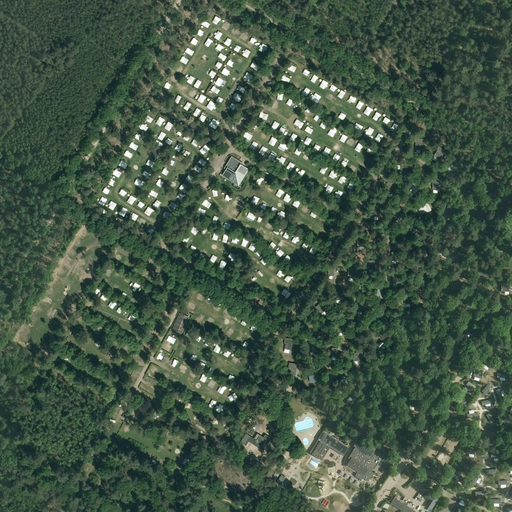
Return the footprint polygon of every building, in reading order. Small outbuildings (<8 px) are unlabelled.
[(215,17),(212,23),(218,25),(221,20),(215,17)] [(242,33),(239,38),(245,41),(248,36),(242,33)] [(209,39),(206,44),(211,47),(214,42),(209,39)] [(262,43),(257,48),(262,52),(266,47),(262,43)] [(216,44),(214,51),(221,53),(223,47),(216,44)] [(190,56),(193,50),(187,47),(184,53),(190,56)] [(179,62),(185,65),(187,59),(182,56),(179,62)] [(173,71),(178,74),(182,68),(177,65),(173,71)] [(207,76),(213,80),(216,74),(210,71),(207,76)] [(222,86),(224,80),(217,77),(215,82),(222,86)] [(306,87),(302,93),(306,96),(310,90),(306,87)] [(318,101),(321,96),(316,93),(313,98),(318,101)] [(209,100),(206,105),(212,108),(215,103),(209,100)] [(376,112),(373,117),(378,120),(382,115),(376,112)] [(159,116),(155,124),(161,127),(165,119),(159,116)] [(296,116),(288,130),(296,134),(304,121),(296,116)] [(255,130),(260,127),(257,122),(252,125),(255,130)] [(334,137),(336,129),(330,128),(328,136),(334,137)] [(340,134),(337,141),(342,144),(345,137),(340,134)] [(190,145),(195,148),(198,141),(193,138),(190,145)] [(362,152),(364,145),(358,143),(356,150),(362,152)] [(439,147),(433,157),(439,160),(444,150),(439,147)] [(372,157),(374,151),(368,148),(366,154),(372,157)] [(239,161),(238,162),(232,159),(229,165),(227,164),(225,167),(227,168),(223,174),(226,176),(225,178),(239,186),(247,172),(245,171),(247,169),(241,165),(242,163),(239,161)] [(123,169),(126,163),(120,160),(117,166),(123,169)] [(460,161),(450,166),(452,172),(463,167),(460,161)] [(354,174),(357,168),(352,166),(349,172),(354,174)] [(300,177),(304,174),(301,169),(296,172),(300,177)] [(262,187),(266,181),(259,176),(257,179),(261,182),(259,185),(262,187)] [(140,187),(143,182),(137,178),(134,183),(140,187)] [(467,181),(461,190),(466,193),(472,184),(467,181)] [(129,191),(133,186),(127,182),(124,188),(129,191)] [(416,182),(410,192),(415,195),(421,186),(416,182)] [(204,198),(201,203),(208,207),(211,202),(204,198)] [(228,211),(235,216),(243,203),(237,198),(228,211)] [(451,203),(444,212),(450,216),(456,206),(451,203)] [(428,204),(418,209),(421,215),(431,210),(428,204)] [(480,206),(470,209),(472,216),(482,212),(480,206)] [(397,208),(392,218),(397,221),(403,212),(397,208)] [(313,210),(309,216),(315,219),(318,213),(313,210)] [(246,218),(255,221),(257,215),(248,212),(246,218)] [(488,225),(481,234),(487,238),(493,228),(488,225)] [(192,226),(189,231),(193,235),(197,230),(192,226)] [(413,227),(403,231),(405,237),(416,233),(413,227)] [(282,237),(288,240),(291,235),(286,232),(282,237)] [(250,247),(254,252),(258,248),(254,243),(250,247)] [(502,243),(502,249),(506,250),(505,252),(510,253),(511,251),(511,244),(502,243)] [(95,256),(92,261),(99,265),(102,260),(95,256)] [(272,273),(277,267),(273,264),(268,270),(272,273)] [(58,268),(55,272),(61,277),(64,273),(58,268)] [(479,268),(479,275),(483,275),(483,277),(488,277),(488,275),(489,268),(479,268)] [(44,291),(48,295),(52,290),(48,286),(44,291)] [(125,298),(128,291),(124,289),(120,295),(125,298)] [(214,308),(219,311),(223,305),(217,302),(214,308)] [(316,307),(321,314),(326,310),(320,303),(316,307)] [(180,313),(173,329),(182,333),(189,317),(180,313)] [(414,327),(405,327),(405,332),(410,334),(410,335),(414,335),(414,327)] [(437,337),(429,339),(430,344),(435,344),(435,346),(439,345),(437,337)] [(285,338),(284,344),(285,344),(284,349),(291,350),(293,343),(294,343),(294,339),(285,338)] [(382,341),(376,347),(381,352),(387,346),(382,341)] [(164,360),(160,359),(162,355),(156,353),(154,359),(163,362),(164,360)] [(460,356),(452,357),(452,362),(457,363),(457,365),(460,365),(460,356)] [(417,358),(409,359),(410,364),(414,365),(415,367),(418,366),(417,358)] [(289,363),(288,369),(290,369),(289,374),(296,375),(297,368),(298,368),(298,364),(289,363)] [(394,367),(385,367),(386,373),(391,374),(391,375),(394,375),(394,367)] [(195,379),(198,373),(194,370),(190,377),(195,379)] [(343,375),(338,382),(343,385),(346,383),(347,384),(350,380),(343,375)] [(435,376),(426,377),(427,382),(432,383),(432,385),(435,385),(435,376)] [(373,377),(365,377),(365,383),(370,384),(370,385),(374,385),(373,377)] [(209,386),(215,388),(218,382),(212,380),(209,386)] [(471,389),(475,386),(469,380),(466,383),(471,389)] [(349,395),(344,401),(349,406),(355,400),(349,395)] [(416,399),(408,399),(408,405),(413,406),(413,407),(417,407),(416,399)] [(386,400),(378,401),(378,407),(383,408),(383,409),(387,409),(386,400)] [(511,420),(505,415),(502,418),(510,424),(511,420)] [(406,428),(397,429),(398,434),(403,435),(403,437),(406,437),(406,428)] [(323,430),(322,433),(318,439),(310,452),(322,460),(330,447),(344,456),(349,447),(344,443),(323,430)] [(257,434),(254,439),(256,440),(255,443),(260,446),(259,448),(264,451),(271,439),(266,435),(264,438),(257,434)] [(349,462),(347,465),(358,472),(356,474),(356,475),(356,476),(357,477),(360,479),(364,479),(368,481),(374,472),(372,471),(376,464),(377,465),(389,472),(392,466),(397,459),(386,451),(384,455),(379,452),(376,450),(377,449),(365,441),(364,440),(361,439),(359,442),(355,447),(354,449),(348,458),(351,459),(349,462)] [(308,467),(317,470),(320,463),(311,459),(308,467)] [(280,485),(285,477),(281,475),(276,482),(280,485)] [(420,487),(415,499),(419,501),(425,489),(420,487)] [(430,500),(434,495),(428,491),(424,497),(430,500)] [(393,499),(391,504),(401,510),(403,511),(417,511),(395,498),(393,499)]
